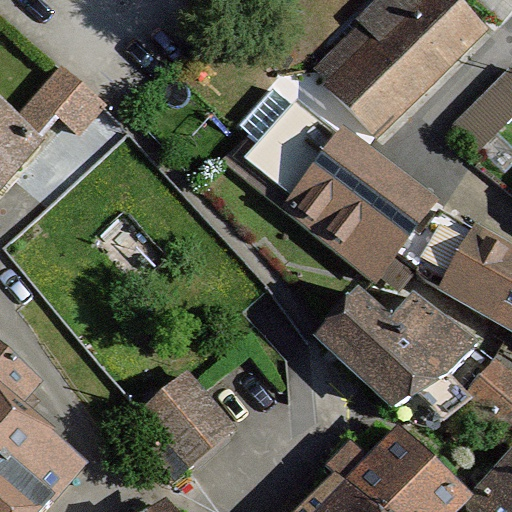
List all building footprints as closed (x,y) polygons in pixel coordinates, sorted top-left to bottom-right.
[(493,31),(457,0),(390,0),(311,85),(376,143),(493,31)] [(511,68),(502,63),(463,129),(495,148),(511,118),(511,68)] [(0,101),(0,197),(43,149),(56,161),(100,112),(62,76),(23,120),(0,101)] [(335,131),(290,208),(379,291),(437,202),(335,131)] [(511,251),(474,228),(440,293),(511,335),(511,251)] [(356,292),(304,342),(393,416),(477,348),(408,293),(389,318),(356,292)] [(0,511),(45,511),(86,468),(19,406),(40,383),(0,346),(0,511)] [(192,379),(140,426),(178,476),(232,432),(192,379)] [(347,445),(286,511),(460,511),(478,497),(406,427),(371,471),(347,445)] [(511,511),(511,451),(478,497),(465,511),(511,511)]
